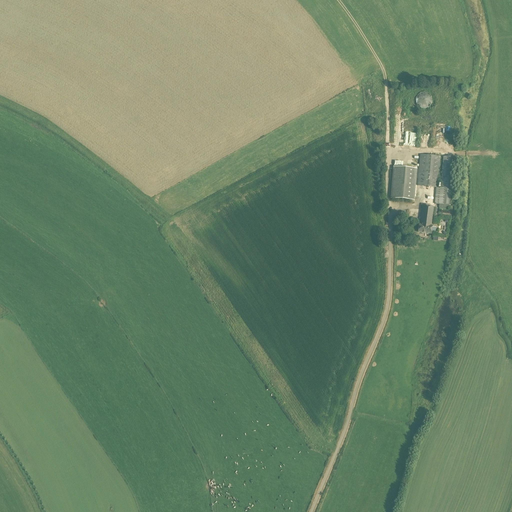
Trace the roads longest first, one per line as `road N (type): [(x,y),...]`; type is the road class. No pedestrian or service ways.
road 1 (unclassified): [(311,511),(384,318),(389,206)]
road 2 (track): [(386,82),(389,206)]
